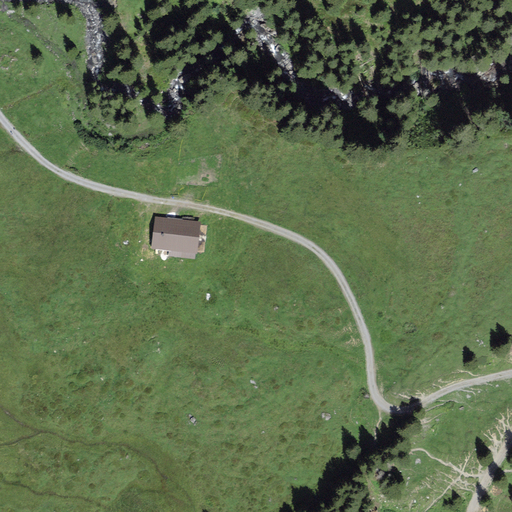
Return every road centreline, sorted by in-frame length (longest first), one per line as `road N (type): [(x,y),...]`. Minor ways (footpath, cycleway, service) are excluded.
road 1 (track): [(0,112),(72,177),(138,197),(245,212),(308,239),(362,314),(381,404)]
road 2 (track): [(381,404),(411,407),(511,372)]
